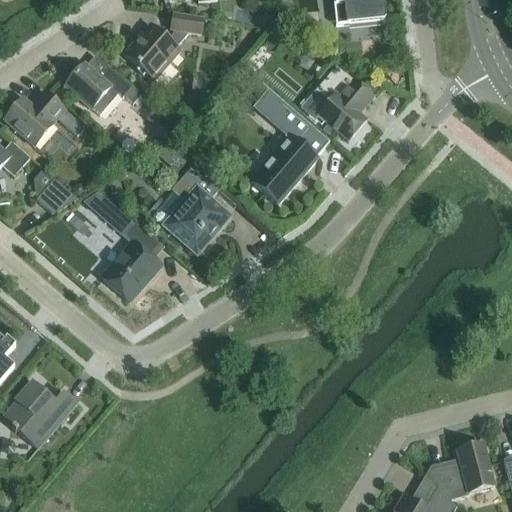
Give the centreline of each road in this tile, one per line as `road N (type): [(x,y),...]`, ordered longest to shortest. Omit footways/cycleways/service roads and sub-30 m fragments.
road 1 (residential): [(447,101),(324,244),(162,348),(109,352),(0,257)]
road 2 (residential): [(350,511),(398,428),(511,399)]
road 3 (residential): [(0,77),(111,0)]
